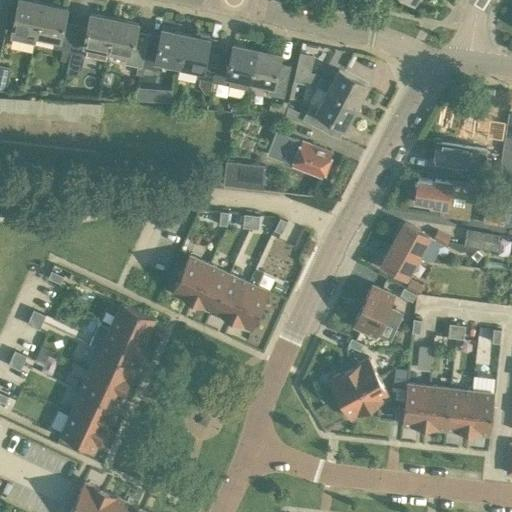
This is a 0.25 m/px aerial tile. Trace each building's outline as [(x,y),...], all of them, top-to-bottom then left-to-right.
[(34,43),(35,35),(41,3),(29,0),(17,0),(11,30),(12,30),(10,38),(34,43)] [(68,51),(73,27),(61,24),(65,8),(41,3),(35,35),(54,39),(52,47),(62,49),(68,51)] [(85,29),(73,27),(68,51),(70,51),(104,58),(106,50),(113,18),(89,13),(85,29)] [(140,66),(145,42),(133,39),(136,23),(113,18),(106,50),(125,54),(123,62),(140,66)] [(159,61),(177,65),(184,33),(160,28),(156,44),(145,42),(140,66),(157,70),(159,61)] [(194,78),(211,81),(216,57),(204,55),(207,38),(197,36),(198,31),(187,29),(186,33),(184,33),(177,65),(196,69),(194,78)] [(228,60),(216,57),(211,81),(247,89),(249,81),(256,48),(231,43),(228,60)] [(256,48),(249,81),(268,85),(267,93),(283,97),(290,64),(277,61),(279,53),(256,48)] [(62,49),(60,60),(68,62),(70,51),(68,51),(62,49)] [(297,57),(292,80),(306,83),(321,87),(315,83),(320,74),(321,73),(310,71),(314,54),(299,51),(297,57)] [(10,66),(0,64),(0,88),(5,90),(10,66)] [(326,90),(355,105),(367,83),(338,68),(331,80),(320,74),(315,83),(321,87),(326,89),(326,90)] [(144,101),(144,100),(145,88),(137,87),(135,99),(135,100),(144,101)] [(304,113),(288,105),(285,116),(302,122),(303,118),(338,137),(355,105),(326,90),(317,106),(310,102),(304,113)] [(17,97),(6,96),(5,115),(15,115),(17,97)] [(27,97),(17,97),(15,115),(26,116),(27,97)] [(37,98),(27,97),(26,116),(36,117),(37,98)] [(48,99),(37,98),(36,117),(47,117),(48,99)] [(58,99),(48,99),(47,117),(57,118),(58,99)] [(67,119),(68,100),(58,99),(57,118),(67,119)] [(79,101),(68,100),(67,119),(78,119),(79,101)] [(288,101),(283,100),(282,104),(270,101),(268,114),(285,116),(288,105),(288,101)] [(89,101),(79,101),(78,119),(88,120),(89,101)] [(100,102),(89,101),(88,120),(99,121),(100,102)] [(302,140),(291,136),(282,159),(293,163),(292,164),(321,175),(331,150),(302,139),(302,140)] [(511,137),(503,136),(498,171),(511,172),(511,137)] [(3,140),(1,160),(11,161),(14,142),(3,140)] [(485,148),(434,140),(431,161),(468,167),(469,159),(483,161),(485,148)] [(11,161),(22,163),(24,143),(14,142),(11,161)] [(24,143),(22,163),(32,164),(34,144),(24,143)] [(32,164),(42,165),(44,145),(34,144),(32,164)] [(44,145),(42,165),(53,166),(55,146),(44,145)] [(53,166),(63,167),(65,147),(55,146),(53,166)] [(65,147),(63,167),(73,168),(75,148),(65,147)] [(73,168),(83,169),(86,149),(75,148),(73,168)] [(95,171),(97,151),(86,149),(83,169),(95,171)] [(265,164),(226,160),(223,184),(262,188),(265,164)] [(449,178),(449,181),(433,179),(433,181),(417,179),(413,202),(430,204),(430,206),(445,208),(444,214),(469,218),(474,182),(449,178)] [(511,197),(486,194),(482,221),(511,224),(511,197)] [(228,211),(220,210),(219,224),(227,224),(228,211)] [(242,226),(250,227),(251,213),(244,213),(242,226)] [(251,213),(250,227),(258,228),(259,214),(251,213)] [(287,221),(280,217),(274,229),(281,233),(287,221)] [(391,243),(416,256),(427,235),(403,222),(391,243)] [(445,244),(449,237),(450,235),(437,228),(432,237),(445,244)] [(500,235),(466,229),(464,246),(497,252),(500,235)] [(404,277),(416,256),(391,243),(380,264),(404,277)] [(171,290),(193,301),(210,263),(188,253),(171,290)] [(229,272),(210,263),(193,301),(212,309),(229,272)] [(51,269),(48,276),(61,282),(64,275),(51,269)] [(229,272),(212,309),(232,319),(249,281),(229,272)] [(423,284),(411,277),(405,286),(418,293),(423,284)] [(249,281),(232,319),(252,328),(269,290),(249,281)] [(371,282),(352,324),(376,335),(395,293),(371,282)] [(415,292),(403,285),(399,293),(411,299),(415,292)] [(144,341),(155,318),(121,302),(110,326),(144,341)] [(33,308),(30,315),(43,321),(46,314),(33,308)] [(43,321),(30,315),(27,322),(39,328),(43,321)] [(420,333),(421,319),(413,318),(412,332),(420,333)] [(456,337),(457,323),(449,322),(448,336),(456,337)] [(457,323),(456,337),(464,337),(465,324),(457,323)] [(136,365),(134,364),(144,341),(110,326),(99,348),(98,347),(98,348),(136,365)] [(500,342),(501,328),(493,327),(492,341),(500,342)] [(363,342),(351,336),(347,343),(360,349),(363,342)] [(433,346),(420,344),(419,355),(432,357),(433,346)] [(127,385),(136,365),(98,348),(89,368),(127,385)] [(15,349),(11,356),(24,362),(27,354),(15,349)] [(328,376),(339,396),(379,374),(368,354),(328,376)] [(11,356),(8,363),(21,369),(24,362),(11,356)] [(407,367),(395,365),(393,384),(405,385),(407,367)] [(127,385),(89,368),(80,387),(118,405),(127,385)] [(379,374),(339,396),(350,416),(390,394),(379,374)] [(424,426),(428,383),(406,380),(401,423),(424,426)] [(428,383),(424,426),(445,428),(450,385),(428,383)] [(467,430),(471,387),(450,385),(445,428),(467,430)] [(71,411),(105,427),(115,405),(118,406),(118,405),(80,387),(80,389),(81,389),(71,411)] [(471,387),(467,430),(490,433),(494,390),(471,387)] [(0,391),(0,399),(5,402),(9,395),(0,391)] [(401,419),(402,405),(394,404),(392,418),(401,419)] [(71,411),(60,435),(94,451),(105,427),(71,411)] [(94,511),(105,489),(83,479),(68,511),(94,511)] [(105,489),(94,511),(117,511),(124,498),(105,489)] [(124,498),(117,511),(142,511),(145,507),(124,498)]
